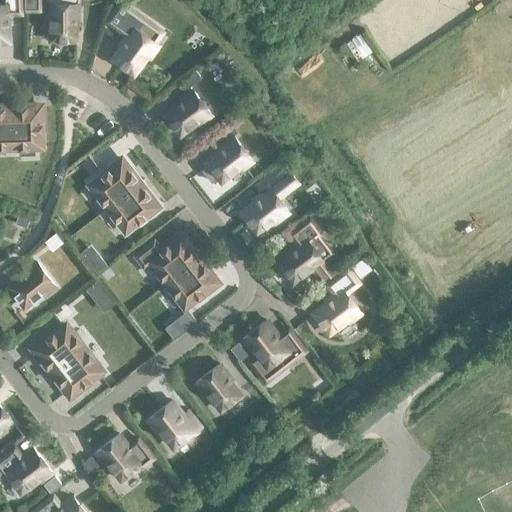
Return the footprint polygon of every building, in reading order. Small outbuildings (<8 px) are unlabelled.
[(0,40),(8,40),(8,23),(10,23),(10,12),(21,12),(20,0),(3,0),(3,3),(0,3),(0,40)] [(78,2),(47,2),(47,17),(51,17),(50,39),(76,39),(76,22),(78,22),(78,2)] [(108,20),(128,34),(121,42),(123,44),(113,57),(134,72),(147,54),(150,56),(158,44),(138,30),(145,19),(121,2),(108,20)] [(191,84),(200,76),(195,70),(186,78),(191,84)] [(200,123),(211,114),(192,89),(177,101),(178,103),(164,113),(180,133),(198,120),(200,123)] [(19,154),(35,153),(34,145),(41,145),(41,129),(42,129),(41,105),(26,105),(26,106),(5,107),(6,146),(19,146),(19,154)] [(234,136),(218,148),(219,149),(205,160),(209,164),(202,168),(212,181),(218,176),(221,180),(239,166),(241,169),(253,160),(234,136)] [(108,206),(125,193),(139,182),(130,171),(131,170),(122,158),(103,173),(103,174),(91,184),(108,206)] [(125,193),(108,206),(126,229),(138,219),(139,220),(158,205),(149,193),(148,194),(139,182),(125,193)] [(288,211),(274,193),(269,186),(254,198),(255,200),(241,210),(257,231),(274,217),(277,220),(288,211)] [(167,282),(198,258),(189,247),(190,246),(181,234),(162,249),(160,250),(154,242),(139,255),(145,261),(149,258),(150,259),(167,282)] [(291,250),(278,261),(293,281),(311,267),(313,270),(325,261),(306,237),(290,249),(291,250)] [(81,252),(96,271),(106,263),(91,244),(81,252)] [(207,270),(198,258),(167,282),(185,305),(197,295),(198,296),(217,281),(208,269),(207,270)] [(44,295),(56,286),(37,261),(21,273),(22,275),(9,286),(24,306),(42,292),(44,295)] [(345,292),(358,282),(347,268),(327,283),(335,293),(326,299),(327,301),(313,311),(329,331),(347,318),(349,321),(361,312),(345,292)] [(115,302),(98,279),(86,289),(103,311),(115,302)] [(268,365),(288,350),(277,336),(279,335),(267,319),(242,338),(251,350),(254,347),(268,365)] [(84,346),(66,324),(53,334),(53,333),(33,347),(43,360),(44,359),(53,370),(84,346)] [(101,369),(84,346),(53,370),(61,382),(70,395),(89,380),(89,379),(101,369)] [(220,363),(195,382),(204,393),(207,391),(221,409),(241,393),(230,380),(232,378),(220,363)] [(159,428),(173,446),(193,430),(183,417),(184,415),(172,400),(148,419),(157,430),(159,428)] [(0,428),(0,429),(2,432),(14,423),(0,405),(0,428)] [(140,464),(141,466),(153,457),(138,437),(128,444),(119,433),(95,452),(104,464),(107,461),(121,479),(140,464)] [(41,480),(52,471),(33,447),(18,459),(19,461),(5,471),(21,491),(39,478),(41,480)] [(85,511),(72,495),(61,504),(53,495),(34,510),(34,511),(85,511)]
